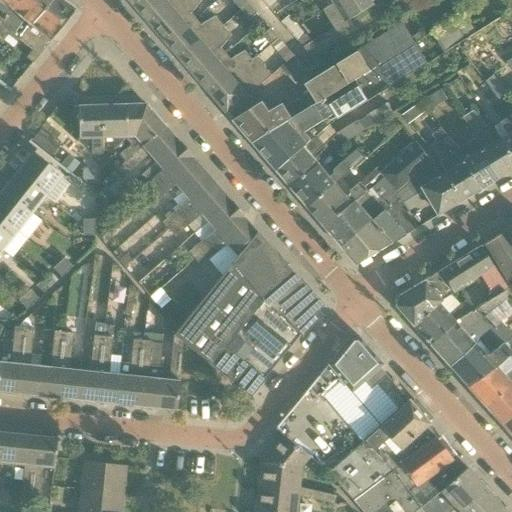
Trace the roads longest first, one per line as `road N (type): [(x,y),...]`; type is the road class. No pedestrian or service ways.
road 1 (residential): [(0,416),(242,440),(354,302)]
road 2 (residential): [(354,302),(100,10)]
road 3 (residential): [(511,476),(354,302)]
road 4 (residential): [(354,302),(511,198)]
road 5 (residential): [(0,135),(100,10)]
